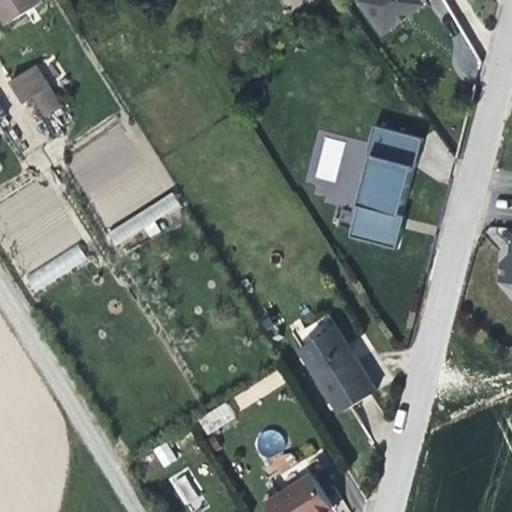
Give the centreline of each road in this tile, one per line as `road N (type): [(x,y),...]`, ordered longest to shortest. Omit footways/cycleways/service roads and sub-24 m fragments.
road 1 (unclassified): [(386,511),(511,33)]
road 2 (track): [(131,511),(0,295)]
